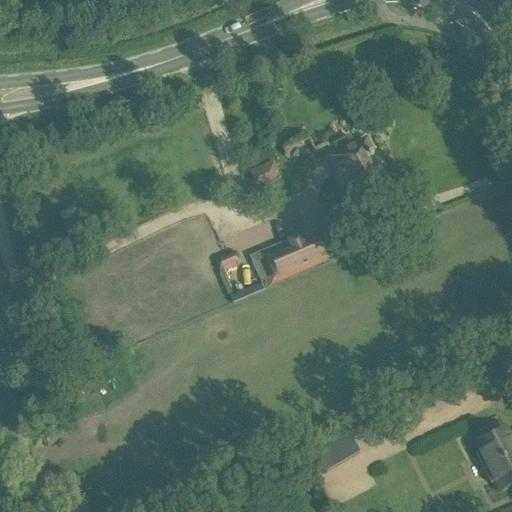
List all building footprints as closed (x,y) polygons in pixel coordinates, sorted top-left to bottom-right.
[(367,141),(332,159),(352,198),(381,183),(369,159),(375,157),(367,141)] [(275,162),(251,172),(258,188),(282,178),(275,162)] [(317,231),(257,257),(270,286),(330,260),(317,231)] [(219,258),(216,265),(219,271),(225,274),(238,268),(240,262),(237,255),(231,253),(219,258)] [(511,439),(507,429),(475,445),(479,454),(476,455),(491,485),(493,483),(498,492),(501,490),(502,492),(511,486),(511,439)] [(361,452),(349,430),(311,451),(323,473),(361,452)]
